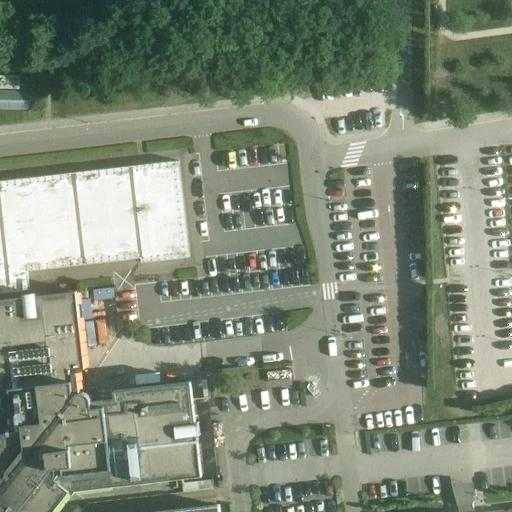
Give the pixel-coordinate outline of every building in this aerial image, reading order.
[(0,74),(19,76),(19,65),(0,63),(0,74)] [(0,108),(30,110),(30,91),(0,90),(0,108)] [(0,511),(219,511),(219,505),(161,511),(52,511),(70,490),(201,475),(191,383),(114,391),(93,394),(88,394),(76,292),(76,291),(70,292),(54,293),(36,295),(35,296),(35,293),(26,294),(26,297),(0,299),(0,293),(29,290),(27,271),(141,258),(142,262),(190,257),(179,161),(0,181),(0,511)] [(452,478),(458,503),(472,501),(473,479),(452,478)] [(511,511),(511,509),(488,511),(473,511),(472,501),(465,502),(458,503),(458,511),(511,511)]
